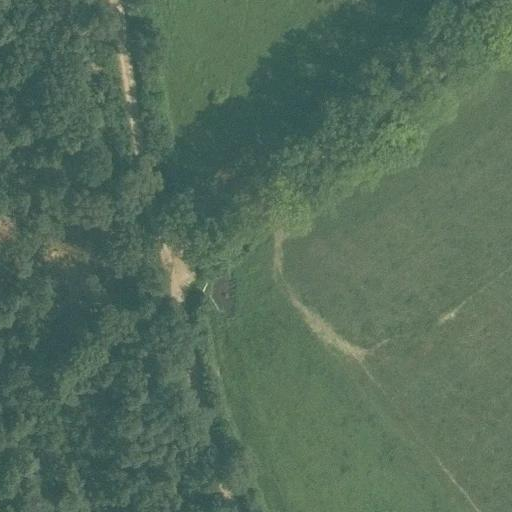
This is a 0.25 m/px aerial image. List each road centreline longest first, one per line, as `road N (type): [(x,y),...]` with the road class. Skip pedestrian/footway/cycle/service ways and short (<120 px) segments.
road 1 (track): [(173,274),(507,0)]
road 2 (track): [(113,0),(165,244)]
road 3 (track): [(173,274),(191,371),(233,511)]
